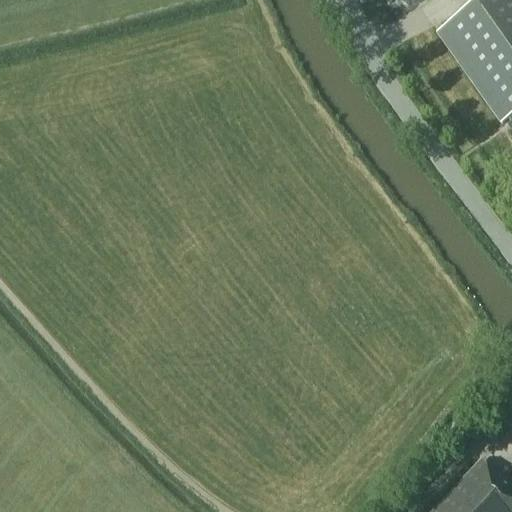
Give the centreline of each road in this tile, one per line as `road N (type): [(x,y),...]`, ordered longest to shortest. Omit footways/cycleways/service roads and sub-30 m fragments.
road 1 (track): [(0,285),(177,474),(226,511)]
road 2 (tertiary): [(511,252),(379,78),(335,0)]
